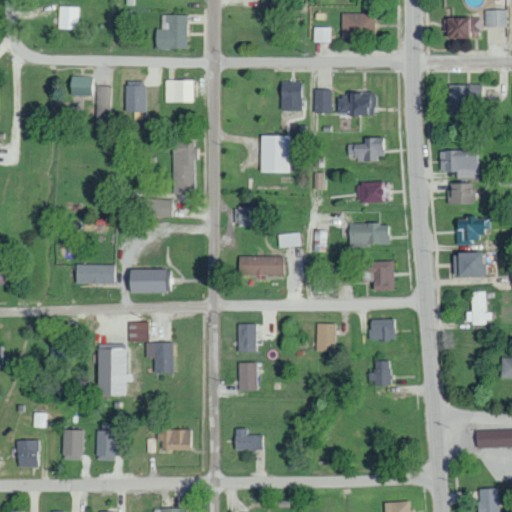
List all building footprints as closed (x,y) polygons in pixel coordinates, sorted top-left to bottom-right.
[(79,30),(80,7),(58,7),(58,29),(79,30)] [(506,10),(485,10),(485,27),(507,27),(506,10)] [(374,13),(341,13),(341,37),(374,37),(374,13)] [(155,49),(186,49),(187,15),(161,15),(161,29),(155,29),(155,49)] [(468,39),(469,32),(481,32),(481,18),(446,17),(445,38),(468,39)] [(331,27),(314,27),(313,42),(331,42),(331,27)] [(94,77),(69,76),(68,95),(94,96),(94,77)] [(165,102),(193,102),(193,80),(165,80),(165,102)] [(301,111),(301,82),(281,82),(280,111),(301,111)] [(145,85),(124,85),(125,112),(145,112),(145,85)] [(448,85),(447,118),(471,118),(471,112),(480,112),(481,85),(448,85)] [(97,125),(111,125),(110,86),(96,86),(97,125)] [(314,113),(332,113),(332,89),(315,89),(314,113)] [(338,93),(337,115),(375,116),(375,94),(338,93)] [(260,172),(290,172),(291,135),(260,135),(260,172)] [(384,138),(364,139),(364,144),(347,144),(348,157),(357,157),(357,162),(377,162),(377,156),(385,156),(384,138)] [(195,142),(172,143),(173,194),(196,193),(195,142)] [(477,149),(439,150),(439,171),(456,171),(456,178),(478,177),(477,149)] [(358,182),(359,202),(388,201),(387,181),(358,182)] [(470,182),(447,183),(447,203),(470,203),(470,182)] [(136,216),(171,217),(172,199),(136,198),(136,216)] [(256,226),(257,206),(237,206),(237,225),(256,226)] [(456,217),(455,244),(472,244),(472,239),(483,239),(484,218),(456,217)] [(349,245),(389,244),(388,222),(348,224),(349,245)] [(327,251),(328,230),(318,230),(317,250),(327,251)] [(278,246),(300,245),(300,232),(278,233),(278,246)] [(455,277),(481,277),(481,251),(455,252),(455,277)] [(238,274),(282,275),(283,256),(238,255),(238,274)] [(394,289),(393,261),(366,261),(366,270),(361,271),(362,281),(372,280),(372,290),(394,289)] [(75,283),(113,283),(113,264),(75,264),(75,283)] [(127,269),(127,292),(169,291),(168,269),(127,269)] [(486,291),(470,291),(470,311),(465,311),(465,323),(493,322),(492,312),(486,312),(486,291)] [(368,319),(368,340),(393,339),(393,318),(368,319)] [(148,321),(129,321),(129,341),(148,341),(148,321)] [(256,324),(238,323),(237,351),(256,352),(256,324)] [(335,323),(316,323),(315,352),(334,352),(335,323)] [(52,361),(68,358),(66,341),(50,343),(52,361)] [(172,342),(146,342),(146,358),(153,358),(154,372),(172,372),(172,342)] [(124,395),(124,344),(97,343),(97,394),(124,395)] [(511,357),(501,357),(500,378),(511,379),(511,357)] [(372,385),(389,385),(390,361),(372,360),(372,385)] [(256,362),(238,362),(238,390),(257,390),(256,362)] [(47,427),(48,413),(34,412),(34,427),(47,427)] [(246,428),(234,428),(234,450),(261,449),(261,434),(246,434),(246,428)] [(511,428),(475,430),(475,447),(511,446),(511,428)] [(83,429),(63,429),(62,459),(82,459),(83,429)] [(189,450),(189,429),(165,429),(165,449),(189,450)] [(116,460),(117,430),(97,430),(97,459),(116,460)] [(16,440),(17,467),(38,466),(37,439),(16,440)] [(477,511),(498,511),(498,488),(478,488),(477,511)] [(408,511),(409,501),(383,502),(383,511),(408,511)]
